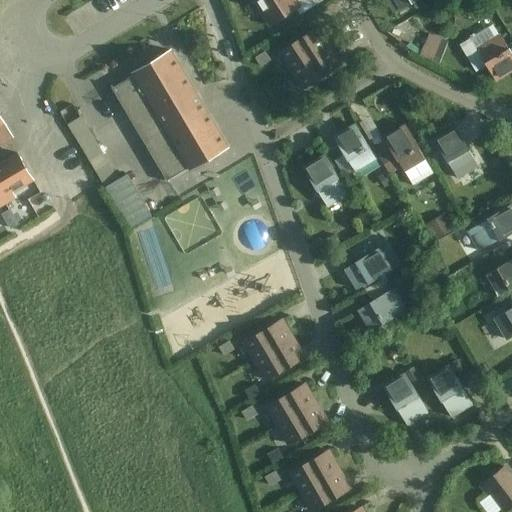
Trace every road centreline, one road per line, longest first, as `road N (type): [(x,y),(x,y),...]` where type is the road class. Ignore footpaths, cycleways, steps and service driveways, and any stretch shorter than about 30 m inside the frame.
road 1 (unclassified): [(168,0),(77,54),(40,52),(28,29),(36,8)]
road 2 (unknown): [(389,63),(266,146)]
